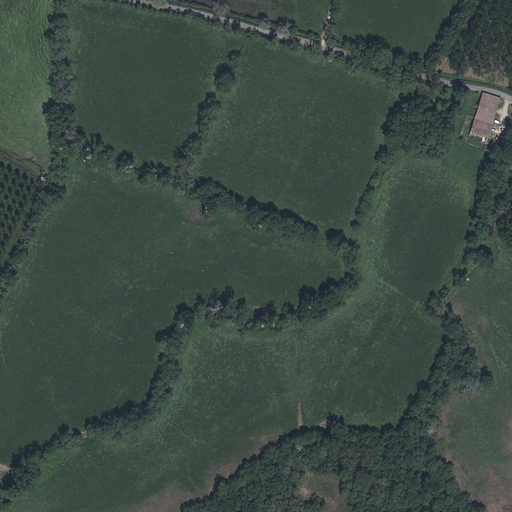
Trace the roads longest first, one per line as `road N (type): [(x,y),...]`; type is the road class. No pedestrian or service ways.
road 1 (tertiary): [(320,46),(511,99)]
road 2 (tertiary): [(133,0),(320,46)]
